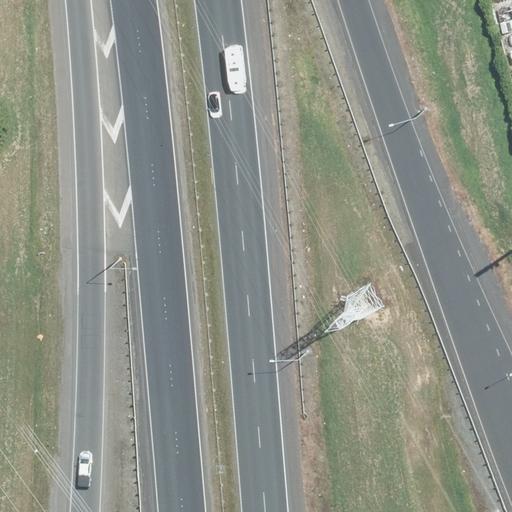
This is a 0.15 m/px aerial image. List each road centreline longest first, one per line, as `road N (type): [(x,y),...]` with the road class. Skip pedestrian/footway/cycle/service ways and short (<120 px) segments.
road 1 (motorway): [(299,0),(411,511)]
road 2 (motorway): [(300,511),(190,0)]
road 3 (motorway): [(218,0),(268,511)]
road 4 (motorway): [(182,511),(132,0)]
road 5 (motorway): [(84,511),(93,275),(76,0)]
road 6 (motorway): [(353,0),(511,427)]
